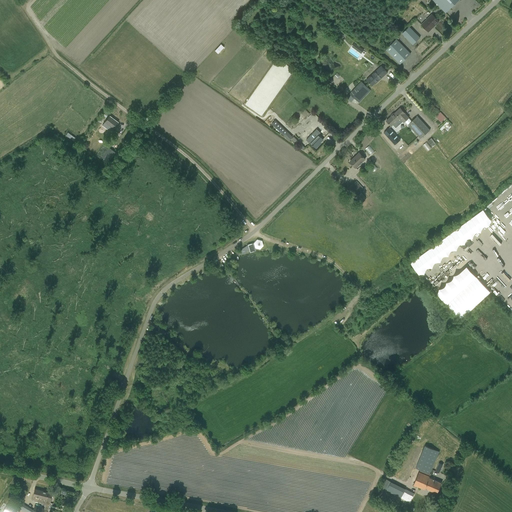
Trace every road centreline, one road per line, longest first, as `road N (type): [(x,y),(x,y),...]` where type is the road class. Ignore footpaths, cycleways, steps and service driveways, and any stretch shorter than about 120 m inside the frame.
road 1 (unclassified): [(252,232),(497,0)]
road 2 (unclassified): [(87,490),(162,292),(252,232)]
road 3 (unclassified): [(252,232),(180,151),(110,100)]
road 4 (unclassified): [(213,511),(87,490)]
road 5 (track): [(26,7),(56,55),(110,100)]
